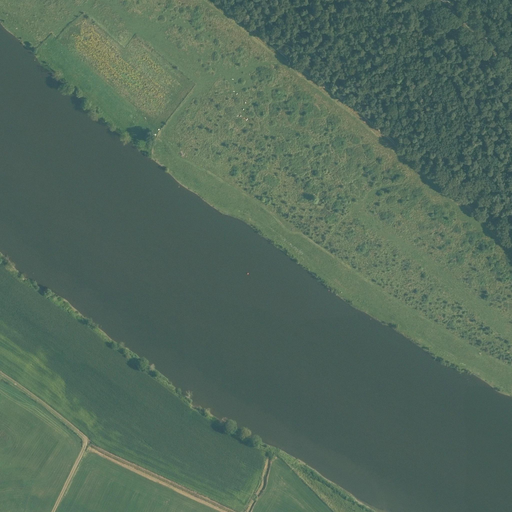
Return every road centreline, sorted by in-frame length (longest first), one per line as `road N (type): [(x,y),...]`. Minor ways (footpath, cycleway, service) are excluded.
road 1 (track): [(214,0),(511,244)]
road 2 (track): [(54,511),(86,441),(0,373)]
